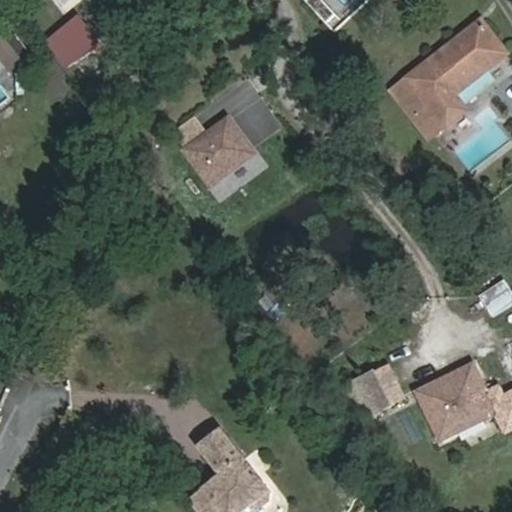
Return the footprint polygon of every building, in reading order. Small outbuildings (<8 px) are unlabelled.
[(54,0),(62,11),(78,0),(54,0)] [(70,61),(96,41),(75,15),(50,36),(70,61)] [(511,55),(511,49),(489,21),(416,79),(438,106),(455,127),(475,110),(463,95),(511,55)] [(4,33),(0,35),(0,59),(10,72),(25,61),(4,33)] [(438,106),(416,79),(401,91),(422,118),(438,106)] [(455,127),(438,106),(422,118),(439,139),(455,127)] [(212,186),(253,153),(226,119),(185,153),(212,186)] [(445,437),(501,411),(509,427),(511,425),(511,389),(507,392),(502,382),(490,388),(479,363),(423,389),(445,437)] [(403,397),(388,364),(359,378),(374,411),(403,397)] [(261,511),(254,503),(270,491),(220,428),(198,445),(221,475),(188,502),(196,511),(261,511)]
